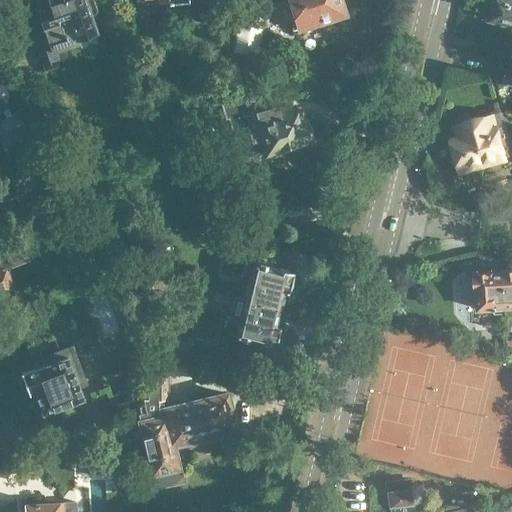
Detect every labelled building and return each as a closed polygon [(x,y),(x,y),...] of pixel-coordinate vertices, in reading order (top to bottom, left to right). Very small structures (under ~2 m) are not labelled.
[(37,43),(46,70),(70,63),(65,47),(79,43),(81,49),(99,43),(95,32),(96,32),(90,14),(95,12),(96,9),(93,0),(38,0),(41,8),(37,9),(47,40),(37,43)] [(269,0),(271,3),(281,0),(282,0),(291,27),(342,11),(338,0),(269,0)] [(511,0),(495,0),(491,18),(511,23),(511,0)] [(178,59),(197,64),(208,23),(188,19),(178,59)] [(0,120),(3,119),(5,125),(19,119),(16,112),(20,111),(3,74),(0,75),(0,120)] [(233,140),(218,144),(224,166),(238,162),(246,165),(259,162),(264,155),(263,154),(312,141),(306,119),(298,121),(294,105),(287,107),(285,103),(263,109),(258,90),(219,101),(224,119),(227,118),(233,140)] [(455,125),(458,137),(450,139),(459,171),(505,158),(504,156),(511,153),(511,149),(506,126),(497,128),(496,126),(495,126),(492,115),(484,117),(478,117),(474,118),(470,119),(465,123),(455,125)] [(0,240),(3,247),(0,248),(0,293),(15,287),(6,265),(26,256),(15,230),(20,228),(16,222),(31,215),(20,190),(0,199),(0,218),(7,233),(0,235),(0,240)] [(249,239),(269,244),(272,234),(251,228),(249,239)] [(242,300),(278,308),(283,289),(288,290),(289,286),(291,287),(295,285),(297,280),(292,274),(293,271),(245,260),(240,279),(247,281),(242,300)] [(502,269),(506,312),(511,311),(511,266),(502,268),(502,269)] [(506,312),(502,269),(474,271),(474,289),(477,289),(477,293),(472,293),(469,296),(470,303),(473,306),(478,306),(478,309),(494,307),(494,313),(506,312)] [(278,308),(242,300),(238,317),(231,315),(227,317),(224,327),(227,332),(234,334),(234,336),(274,345),(275,342),(276,342),(281,340),(283,334),(278,329),(279,326),(274,325),(278,308)] [(503,350),(511,352),(511,339),(506,338),(503,350)] [(22,375),(19,376),(17,379),(20,387),(24,388),(26,387),(37,413),(84,396),(68,355),(75,352),(72,342),(32,358),(36,366),(21,372),(22,375)] [(138,404),(138,370),(126,370),(126,390),(108,396),(114,412),(138,404)] [(138,370),(138,404),(138,399),(168,399),(168,370),(138,370)] [(136,418),(149,472),(177,465),(171,443),(234,428),(226,394),(158,410),(159,413),(136,418)] [(110,454),(98,455),(99,471),(111,470),(110,454)] [(389,489),(391,508),(416,505),(413,485),(414,485),(414,480),(389,484),(390,489),(389,489)] [(495,501),(497,511),(511,511),(509,498),(495,501)] [(65,511),(65,502),(25,504),(25,511),(65,511)]
